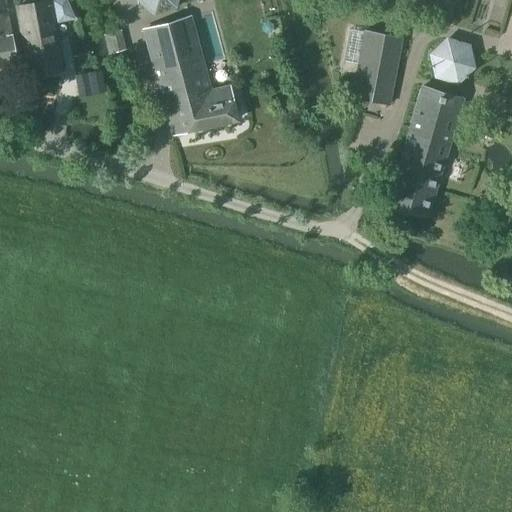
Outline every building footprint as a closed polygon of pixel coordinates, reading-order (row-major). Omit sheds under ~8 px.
[(0,0),(0,66),(16,63),(2,0),(0,0)] [(52,23),(73,19),(65,0),(58,0),(48,2),(15,8),(28,77),(61,70),(52,23)] [(226,87),(209,91),(189,18),(142,31),(170,135),(235,121),(226,87)] [(363,31),(363,33),(350,98),(388,105),(401,38),(363,31)] [(433,79),(457,86),(474,69),(469,45),(446,38),(428,54),(433,79)] [(426,217),(462,99),(422,87),(386,205),(426,217)]
